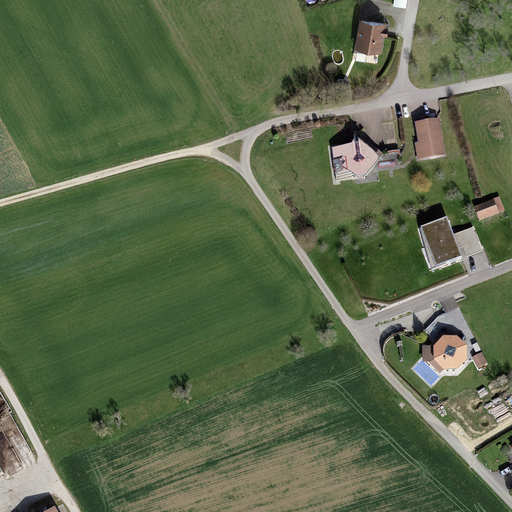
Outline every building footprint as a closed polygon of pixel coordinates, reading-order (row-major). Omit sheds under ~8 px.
[(361,24),(356,49),(379,54),(384,29),(361,24)] [(443,157),(438,123),(416,127),(419,146),(416,146),(418,161),(443,157)] [(359,143),(332,149),(339,178),(358,174),(362,177),(380,173),(375,150),(359,143)] [(493,204),(475,211),(480,223),(497,217),(493,204)] [(446,218),(423,227),(437,264),(461,255),(446,218)] [(466,345),(455,337),(443,337),(434,346),(434,360),(444,368),(457,369),(466,360),(466,345)]
